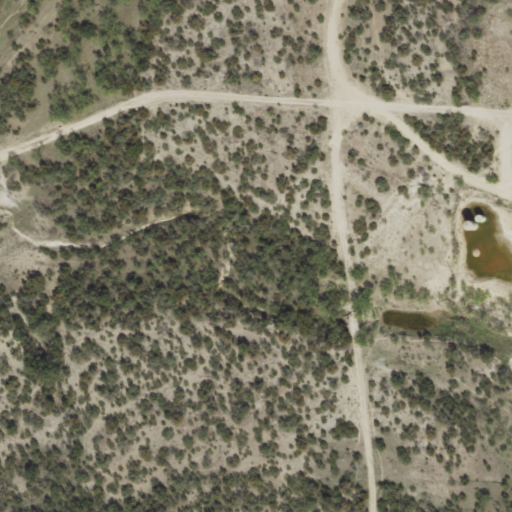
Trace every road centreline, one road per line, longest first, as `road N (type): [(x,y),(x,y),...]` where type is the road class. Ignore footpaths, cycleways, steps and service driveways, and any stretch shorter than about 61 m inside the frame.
road 1 (residential): [(383,0),(374,58),(383,511)]
road 2 (residential): [(379,143),(511,139)]
